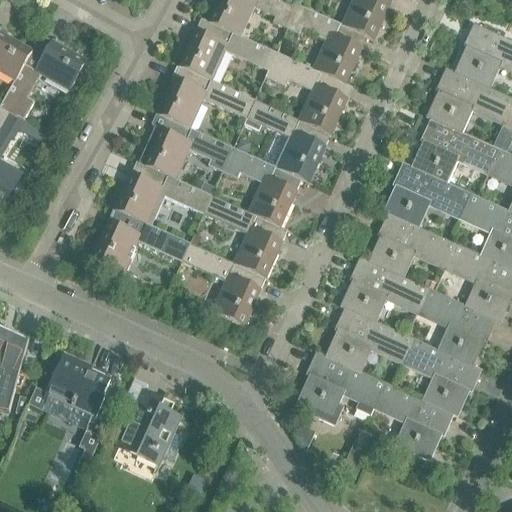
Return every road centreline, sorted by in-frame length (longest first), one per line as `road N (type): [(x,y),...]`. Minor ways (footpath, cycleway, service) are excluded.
road 1 (residential): [(257,405),(427,0)]
road 2 (residential): [(32,287),(142,44)]
road 3 (residential): [(257,405),(204,358),(32,287)]
road 4 (residential): [(318,511),(257,405)]
